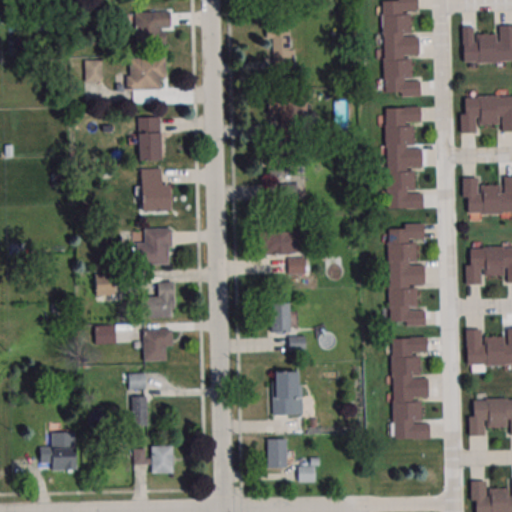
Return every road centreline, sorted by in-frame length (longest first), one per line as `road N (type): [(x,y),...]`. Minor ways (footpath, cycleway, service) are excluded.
road 1 (residential): [(224,511),(207,0)]
road 2 (residential): [(436,0),(452,511)]
road 3 (residential): [(0,511),(452,502)]
